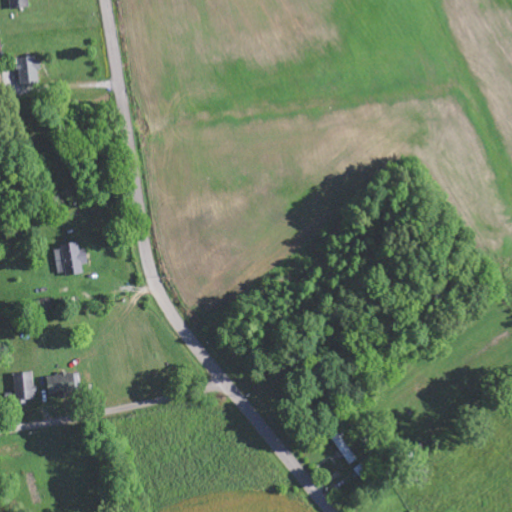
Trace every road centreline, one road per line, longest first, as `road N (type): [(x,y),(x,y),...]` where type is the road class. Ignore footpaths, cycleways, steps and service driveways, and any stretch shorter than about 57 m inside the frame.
road 1 (residential): [(333,511),(161,290),(108,0)]
road 2 (residential): [(229,385),(0,437)]
